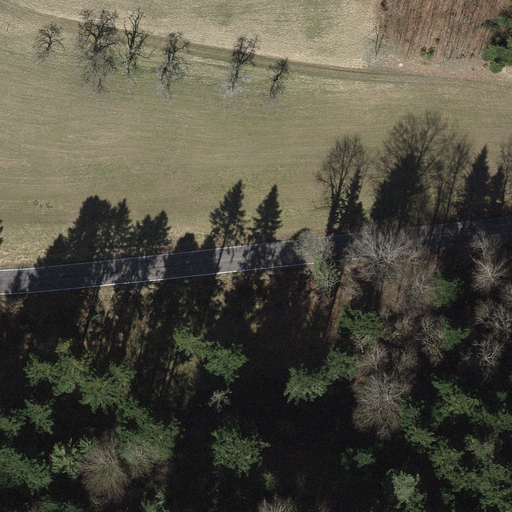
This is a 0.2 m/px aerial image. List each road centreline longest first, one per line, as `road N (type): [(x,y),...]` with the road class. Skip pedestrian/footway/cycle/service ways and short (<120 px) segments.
road 1 (track): [(511,94),(220,57),(61,25),(0,0)]
road 2 (tertiary): [(0,283),(511,227)]
